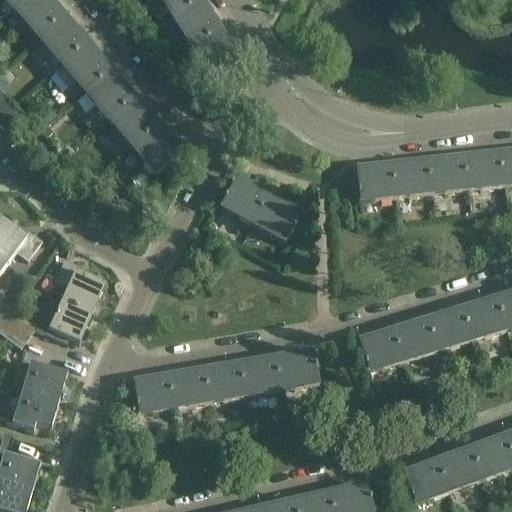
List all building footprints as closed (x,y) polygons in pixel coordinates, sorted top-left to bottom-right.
[(0,0),(16,17),(19,14),(17,12),(31,0),(0,0)] [(31,0),(17,12),(19,14),(25,21),(22,24),(39,44),(42,42),(41,40),(60,23),(60,22),(50,11),(52,9),(50,6),(44,0),(31,0)] [(161,0),(159,2),(173,24),(177,22),(175,20),(198,6),(197,5),(194,0),(161,0)] [(198,6),(175,20),(177,22),(182,30),(178,32),(192,54),(196,53),(194,50),(217,36),(216,36),(208,22),(211,21),(208,16),(201,5),(200,4),(200,3),(197,5),(198,6)] [(60,23),(41,40),(42,42),(48,49),(46,52),(63,71),(66,69),(64,67),(84,50),(74,38),(76,36),(72,32),(63,21),(62,20),(60,22),(60,23)] [(217,36),(194,50),(196,53),(201,60),(198,63),(211,84),(225,75),(229,73),(237,68),(227,53),(230,51),(228,47),(220,35),(219,34),(216,36),(217,36)] [(84,50),(64,67),(66,69),(72,76),(69,79),(86,99),(89,96),(88,94),(107,77),(97,66),(99,64),(96,60),(86,49),(86,48),(84,50)] [(107,77),(88,94),(89,96),(95,103),(93,106),(110,126),(113,124),(111,122),(131,105),(130,104),(120,93),(123,91),(121,88),(110,75),(109,75),(107,77)] [(4,100),(0,104),(0,121),(13,109),(4,100)] [(131,105),(111,122),(113,124),(119,131),(116,134),(133,154),(136,151),(134,149),(154,132),(144,120),(147,118),(143,115),(134,103),(133,102),(130,104),(131,105)] [(13,109),(0,121),(0,131),(3,135),(21,118),(13,109)] [(154,132),(134,149),(136,151),(142,158),(139,161),(156,180),(168,170),(171,167),(179,161),(167,148),(170,146),(167,142),(158,131),(157,130),(156,130),(154,132)] [(500,158),(499,158),(499,162),(502,188),(505,187),(511,186),(511,156),(501,158),(500,158)] [(464,162),(463,162),(464,166),(467,192),(469,191),(478,190),(479,194),(505,191),(505,187),(502,188),(499,162),(484,163),(484,160),(465,162),(464,162)] [(428,166),(427,166),(427,170),(428,170),(431,196),(434,195),(443,194),(444,198),(469,195),(469,191),(467,192),(464,166),(449,167),(448,164),(429,166),(428,166)] [(392,170),(392,174),(395,200),(398,199),(407,198),(408,202),(434,199),(434,195),(431,196),(428,170),(427,170),(413,171),(412,168),(393,170),(392,170)] [(376,172),(356,174),(359,204),(371,202),(372,206),(398,203),(398,199),(395,200),(392,174),(377,175),(376,172)] [(236,183),(222,208),(232,214),(231,218),(254,231),(256,227),(253,226),(266,203),(253,195),(254,193),(236,183)] [(266,203),(253,226),(256,227),(264,232),(262,235),(284,247),(299,221),(299,220),(284,213),(286,210),(268,200),(267,200),(266,203)] [(0,223),(0,262),(7,268),(16,256),(28,265),(42,246),(28,236),(24,241),(0,223)] [(68,291),(61,305),(92,318),(105,288),(77,276),(80,270),(64,264),(54,285),(68,291)] [(497,302),(496,303),(497,306),(505,331),(507,330),(511,328),(511,297),(511,298),(497,302)] [(0,321),(7,327),(15,318),(15,317),(0,305),(0,321)] [(47,332),(44,338),(58,344),(60,339),(79,347),(92,318),(61,305),(49,333),(47,332)] [(461,313),(461,314),(462,317),(463,317),(470,341),(473,341),(482,338),(483,342),(508,334),(507,330),(505,331),(497,306),(482,311),(481,307),(476,309),(461,313)] [(15,318),(7,327),(28,343),(36,333),(15,317),(15,318)] [(427,324),(428,327),(436,352),(439,351),(447,349),(449,352),(474,345),(473,341),(470,341),(463,317),(462,317),(448,321),(447,318),(442,319),(427,324)] [(7,327),(0,337),(21,353),(28,343),(7,327)] [(393,335),(392,335),(393,338),(394,338),(401,363),(404,362),(413,359),(415,363),(439,355),(439,351),(436,352),(428,327),(413,332),(412,329),(407,330),(393,335)] [(374,341),(358,346),(367,374),(378,370),(380,374),(405,366),(404,362),(401,363),(394,338),(393,338),(379,342),(378,339),(374,341)] [(275,363),(275,366),(276,366),(280,392),(283,391),(292,390),(293,394),(318,389),(313,360),(312,360),(297,362),(297,359),(291,360),(275,363)] [(241,369),(239,369),(240,372),(245,398),(247,397),(257,396),(258,400),(283,395),(283,391),(280,392),(276,366),(275,366),(261,368),(261,365),(256,366),(241,369)] [(31,367),(23,394),(60,406),(68,379),(31,367)] [(205,375),(204,375),(205,378),(209,404),(212,403),(221,402),(222,406),(248,401),(247,397),(245,398),(240,372),(225,374),(225,371),(219,372),(205,375)] [(168,381),(169,384),(174,410),(176,409),(186,408),(187,412),(212,407),(212,403),(209,404),(205,378),(189,380),(189,377),(183,378),(170,381),(168,381)] [(149,384),(132,387),(138,416),(150,414),(151,418),(177,413),(176,409),(174,410),(169,384),(154,387),(153,383),(149,384)] [(23,394),(15,419),(9,417),(6,426),(34,435),(36,427),(52,432),(60,406),(23,394)] [(470,453),(471,456),(472,456),(481,481),(483,480),(492,476),(494,480),(511,473),(511,461),(505,444),(491,449),(490,446),(484,448),(471,453),(470,453)] [(436,466),(437,469),(438,468),(447,493),(450,492),(458,489),(460,492),(484,483),(483,480),(481,481),(472,456),(471,456),(457,461),(456,458),(450,460),(440,464),(437,465),(436,466)] [(0,486),(31,497),(40,469),(3,458),(0,457),(0,486)] [(416,473),(403,478),(413,506),(424,501),(426,505),(451,496),(450,492),(447,493),(438,468),(437,469),(423,474),(422,471),(416,473)] [(0,486),(0,511),(26,511),(31,497),(0,486)] [(330,497),(328,497),(329,500),(332,511),(370,511),(369,505),(368,502),(366,492),(350,495),(349,492),(344,494),(331,497),(330,497)] [(295,505),(293,505),(294,508),(295,511),(332,511),(329,500),(315,503),(315,500),(309,502),(296,505),(295,505)]
